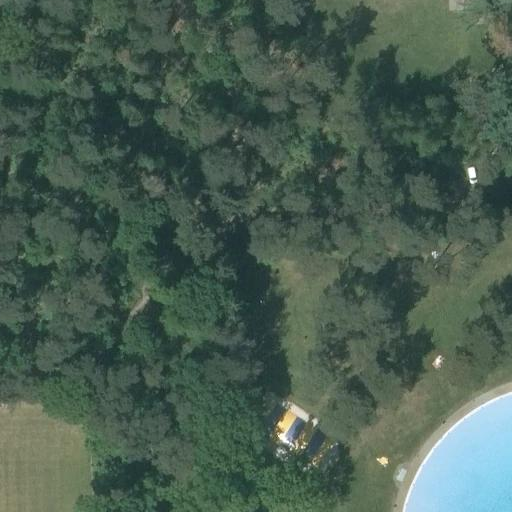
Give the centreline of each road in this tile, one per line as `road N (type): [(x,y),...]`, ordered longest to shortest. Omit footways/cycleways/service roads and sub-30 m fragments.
road 1 (track): [(511,195),(234,231)]
road 2 (track): [(234,231),(229,0)]
